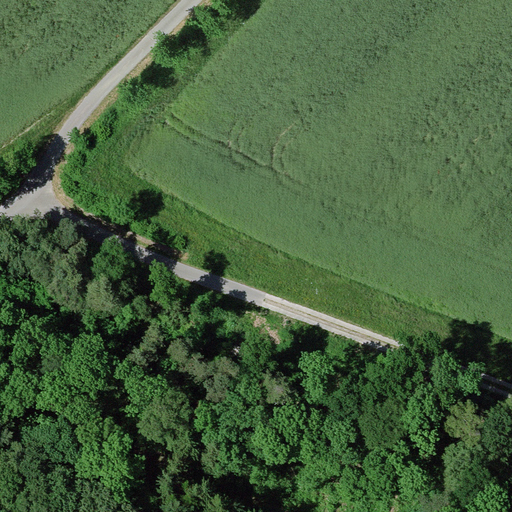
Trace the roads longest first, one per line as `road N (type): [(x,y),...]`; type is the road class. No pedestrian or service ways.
road 1 (track): [(44,177),(77,219),(240,293),(511,391)]
road 2 (track): [(187,0),(87,103),(44,177)]
